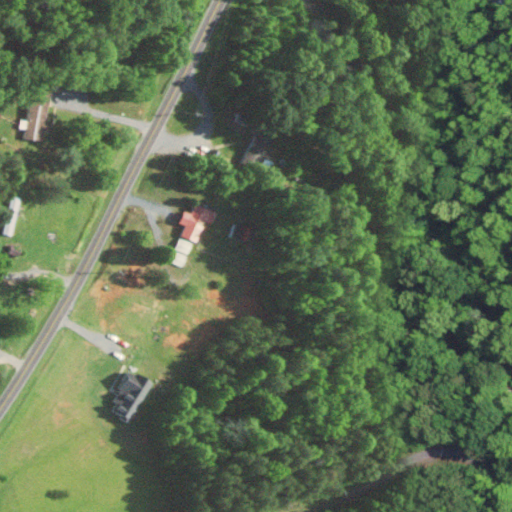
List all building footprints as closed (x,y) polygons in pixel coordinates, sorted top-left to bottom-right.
[(39,140),(40,130),(45,131),(46,120),(41,119),(43,102),(25,100),(23,120),(17,119),(16,128),(22,129),(21,139),(39,140)] [(255,170),(265,139),(248,134),(238,165),(255,170)] [(13,197),(5,196),(1,232),(9,233),(13,197)] [(176,236),(193,241),(199,220),(208,223),(211,211),(188,204),(186,213),(177,210),(174,223),(180,224),(176,236)] [(167,262),(180,266),(187,242),(174,238),(167,262)] [(106,412),(128,421),(145,380),(123,371),(106,412)]
